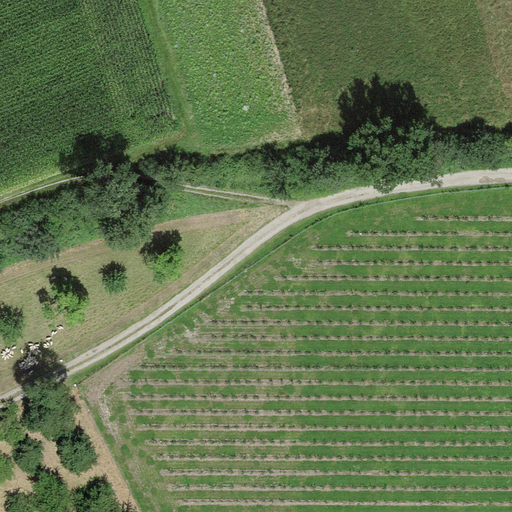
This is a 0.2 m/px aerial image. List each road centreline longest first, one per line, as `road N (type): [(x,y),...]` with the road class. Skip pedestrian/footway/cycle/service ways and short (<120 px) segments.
road 1 (track): [(511,179),(364,192),(304,208),(118,339),(0,402)]
road 2 (track): [(304,208),(126,184),(0,203)]
